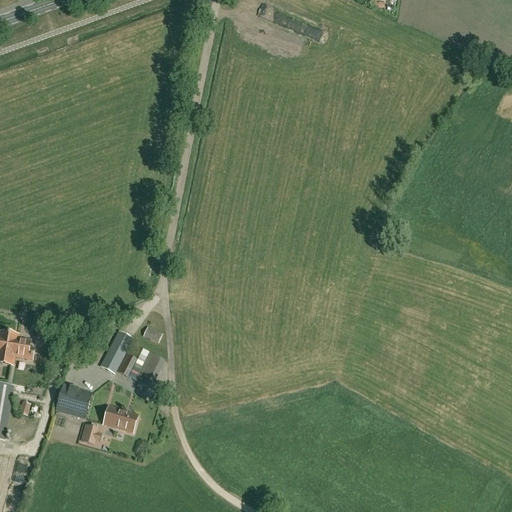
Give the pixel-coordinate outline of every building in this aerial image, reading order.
[(158,344),(162,334),(148,328),(144,338),(158,344)] [(0,337),(0,364),(11,366),(13,357),(33,361),(35,350),(30,349),(31,342),(18,340),(18,336),(1,333),(0,337)] [(133,340),(119,333),(100,368),(114,375),(133,340)] [(140,362),(127,355),(118,373),(130,380),(140,362)] [(150,390),(166,363),(153,355),(137,383),(150,390)] [(0,440),(4,441),(13,386),(0,383),(0,440)] [(85,421),(93,394),(64,386),(56,412),(85,421)] [(27,417),(31,406),(22,403),(19,415),(27,417)] [(109,409),(104,426),(133,435),(139,418),(109,409)] [(81,444),(95,448),(96,443),(99,444),(102,435),(98,434),(99,430),(85,426),(81,444)]
